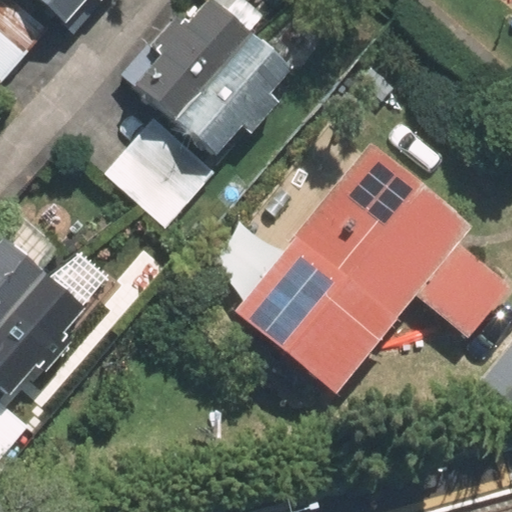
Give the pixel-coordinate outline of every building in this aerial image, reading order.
[(0,0),(0,85),(48,31),(10,0),(0,0)] [(88,0),(95,6),(100,0),(31,0),(62,25),(83,0),(88,0)] [(289,74),(204,2),(183,26),(171,15),(116,80),(212,161),(236,133),(245,141),(274,108),(266,101),(289,74)] [(213,175),(152,123),(101,182),(162,234),(213,175)] [(465,233),(365,149),(223,318),(326,404),(412,301),(462,342),(506,290),(454,247),(465,233)] [(0,401),(1,403),(30,370),(38,377),(66,345),(58,337),(79,313),(0,245),(0,401)] [(511,356),(511,299),(471,349),(499,372),(511,356)] [(200,376),(175,354),(136,397),(161,419),(200,376)]
